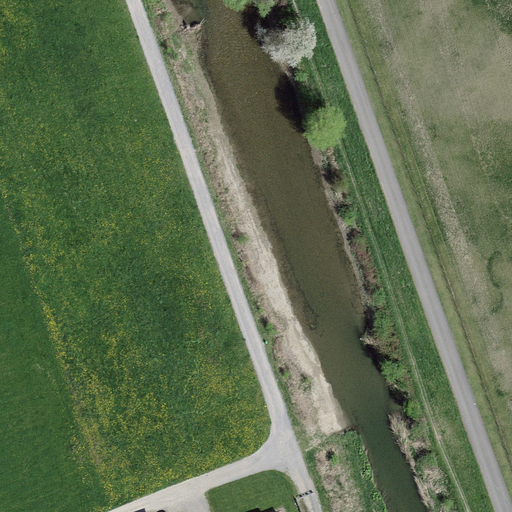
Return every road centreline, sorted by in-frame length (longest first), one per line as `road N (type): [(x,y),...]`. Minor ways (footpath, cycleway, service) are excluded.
road 1 (unclassified): [(326,0),(506,511)]
road 2 (track): [(133,0),(291,450)]
road 3 (track): [(291,450),(131,511)]
